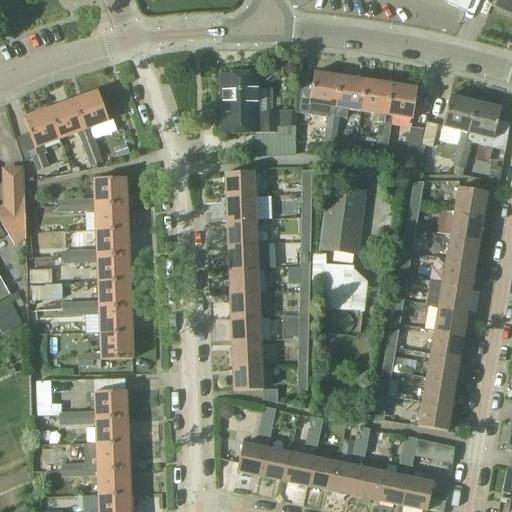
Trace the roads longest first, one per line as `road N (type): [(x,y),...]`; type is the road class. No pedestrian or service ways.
road 1 (residential): [(192,511),(180,247),(158,134),(128,39)]
road 2 (residential): [(466,511),(511,231)]
road 3 (residential): [(261,30),(417,48),(511,72)]
road 4 (residential): [(0,85),(128,39)]
road 5 (residential): [(128,39),(261,30)]
